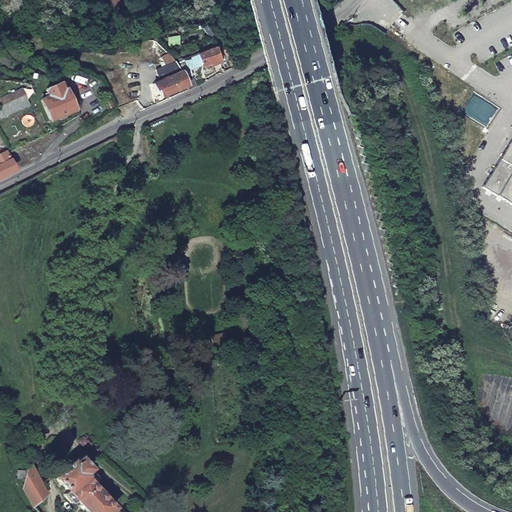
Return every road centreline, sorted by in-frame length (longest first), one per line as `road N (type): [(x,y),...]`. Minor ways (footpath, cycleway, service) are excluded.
road 1 (motorway): [(270,0),(339,273),(377,511)]
road 2 (track): [(377,44),(402,78),(424,143),(466,403),(482,434),(511,441)]
road 3 (residential): [(356,0),(310,37),(0,184)]
road 4 (motorway): [(383,351),(298,0)]
road 5 (track): [(275,54),(361,49),(471,0)]
road 6 (motorway): [(480,511),(437,476),(383,351)]
road 7 (motorway): [(403,511),(383,351)]
